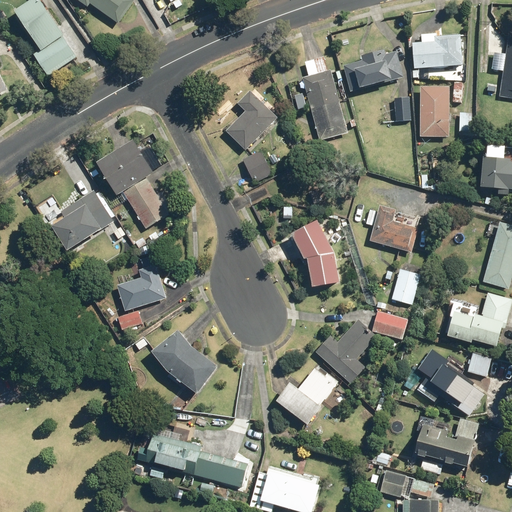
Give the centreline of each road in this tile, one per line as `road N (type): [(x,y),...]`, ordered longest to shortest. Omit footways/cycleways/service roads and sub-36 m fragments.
road 1 (residential): [(157,70),(233,234),(237,278),(255,309)]
road 2 (residential): [(0,167),(157,70)]
road 3 (residential): [(157,70),(325,0)]
